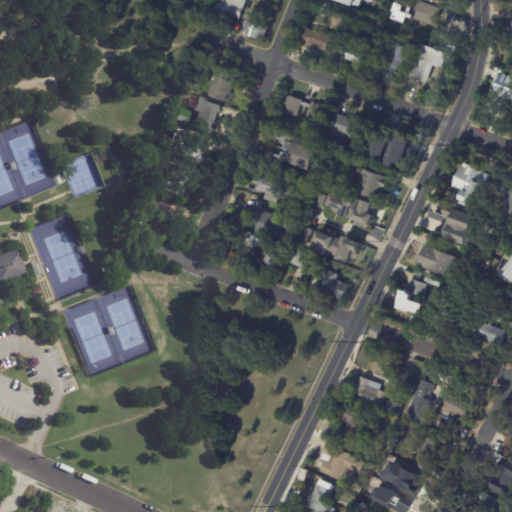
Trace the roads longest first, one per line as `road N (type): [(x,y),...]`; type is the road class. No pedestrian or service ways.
road 1 (tertiary): [(478,0),(468,91),(264,511)]
road 2 (residential): [(511,377),(127,239)]
road 3 (residential): [(511,149),(206,37)]
road 4 (residential): [(295,0),(191,262)]
road 5 (residential): [(133,511),(0,450)]
road 6 (residential): [(511,384),(440,511)]
